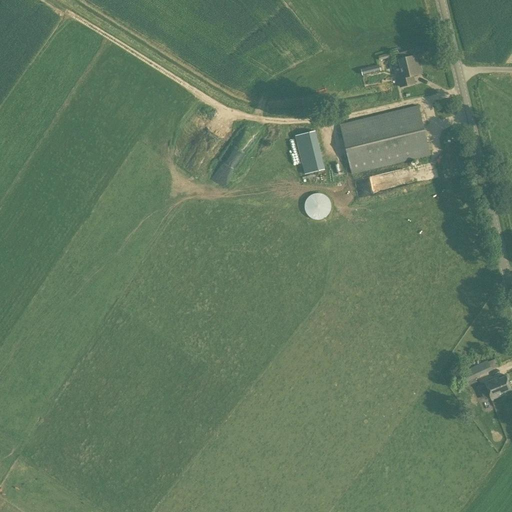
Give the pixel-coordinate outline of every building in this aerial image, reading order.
[(399,54),(400,60),(399,60),(402,73),(397,74),(400,87),(414,84),(412,76),(420,74),(416,56),(408,58),(407,52),(399,54)] [(362,76),(381,72),(379,65),(377,65),(361,69),(362,76)] [(431,156),(419,105),(340,125),(348,159),(352,175),(431,156)] [(296,136),(306,175),(324,170),(314,131),(296,136)] [(326,195),(322,193),(318,193),(313,193),(309,196),(306,199),(304,203),(304,208),(305,212),(308,216),(311,218),(316,220),(320,220),(324,218),(328,216),(330,212),(331,208),(331,203),(329,199),(326,195)] [(473,379),(492,370),(491,369),(498,366),(495,358),(488,361),(487,360),(462,372),(462,374),(460,375),(463,381),(465,380),(466,382),(473,379)] [(484,383),(491,400),(505,394),(504,393),(511,390),(506,376),(496,380),(496,379),(484,383)]
